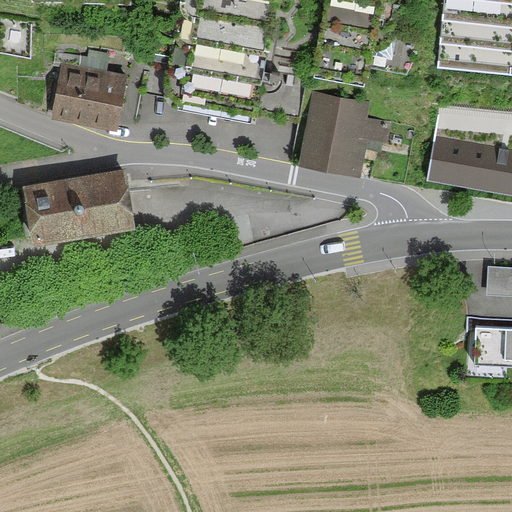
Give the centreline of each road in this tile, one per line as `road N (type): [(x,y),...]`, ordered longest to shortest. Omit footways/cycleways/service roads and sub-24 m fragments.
road 1 (tertiary): [(0,358),(163,300),(410,236)]
road 2 (residential): [(410,236),(404,208),(381,193),(191,158),(130,155)]
road 3 (residential): [(130,155),(0,107)]
road 4 (residential): [(130,155),(0,179)]
